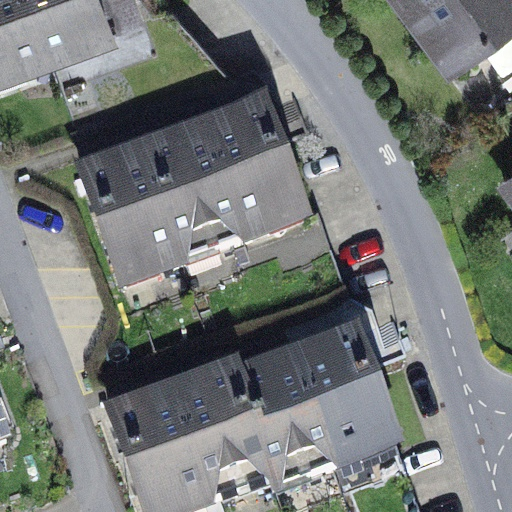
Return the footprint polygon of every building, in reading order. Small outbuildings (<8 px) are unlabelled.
[(0,0),(0,59),(4,58),(25,66),(49,57),(28,0),(0,0)] [(104,22),(96,0),(28,0),(49,57),(73,49),(84,29),(104,22)] [(511,0),(402,0),(451,64),(511,18),(511,0)] [(75,53),(111,40),(104,22),(84,29),(73,49),(75,53)] [(0,59),(0,80),(27,71),(25,66),(4,58),(0,59)] [(276,147),(263,111),(203,133),(244,246),(268,238),(270,237),(279,219),(300,211),(276,147)] [(143,155),(179,255),(201,247),(220,255),(244,246),(203,133),(143,155)] [(184,268),(179,255),(143,155),(83,177),(119,277),(139,269),(160,277),(184,268)] [(270,242),(306,229),(300,211),(279,219),(270,237),(268,238),(270,242)] [(184,268),(185,273),(222,260),(220,255),(201,247),(179,255),(184,268)] [(119,277),(125,295),(161,282),(160,277),(139,269),(119,277)] [(391,438),(355,338),(295,360),(336,473),(360,465),(362,464),(371,445),(391,438)] [(295,360),(235,382),(271,482),(272,481),(291,474),(309,483),(311,482),(336,473),(295,360)] [(248,480),(266,473),(269,482),(271,482),(235,382),(231,373),(171,395),(212,508),(237,499),(239,498),(248,480)] [(159,511),(167,509),(175,511),(201,511),(212,508),(171,395),(111,417),(145,511),(159,511)] [(361,469),(398,456),(391,438),(371,445),(362,464),(360,465),(361,469)] [(239,504),(273,492),(269,482),(266,473),(248,480),(239,498),(237,499),(239,504)] [(272,481),(279,500),(313,487),(311,482),(309,483),(291,474),(272,481)]
